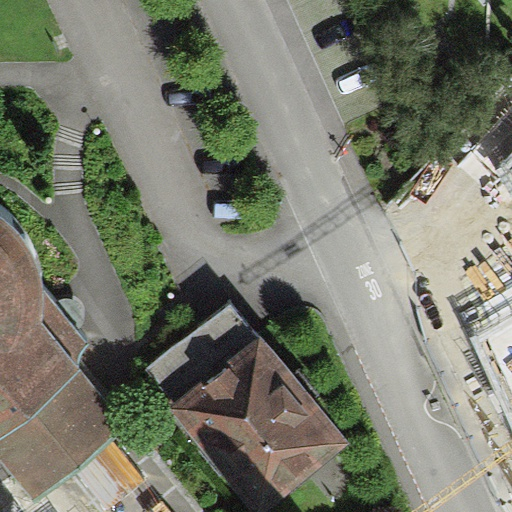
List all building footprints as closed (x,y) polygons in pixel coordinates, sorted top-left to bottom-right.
[(511,139),(494,159),(511,190),(511,139)] [(0,399),(12,390),(62,346),(5,280),(8,253),(5,217),(0,208),(0,399)] [(220,285),(133,363),(259,505),(347,427),(220,285)] [(511,303),(466,330),(511,428),(511,303)] [(117,412),(62,346),(12,390),(0,399),(0,473),(16,495),(117,412)]
